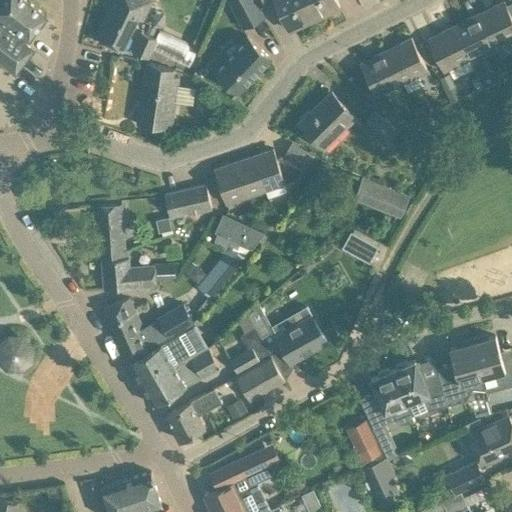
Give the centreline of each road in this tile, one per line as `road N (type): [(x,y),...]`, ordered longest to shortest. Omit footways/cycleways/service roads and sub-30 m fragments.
road 1 (residential): [(49,121),(164,161),(250,132),(301,62),(421,0)]
road 2 (residential): [(167,467),(358,360),(511,304)]
road 3 (residential): [(162,456),(0,194)]
road 4 (track): [(511,133),(448,169),(369,296),(358,360)]
road 5 (residential): [(0,475),(162,456)]
road 6 (residential): [(49,121),(71,0)]
